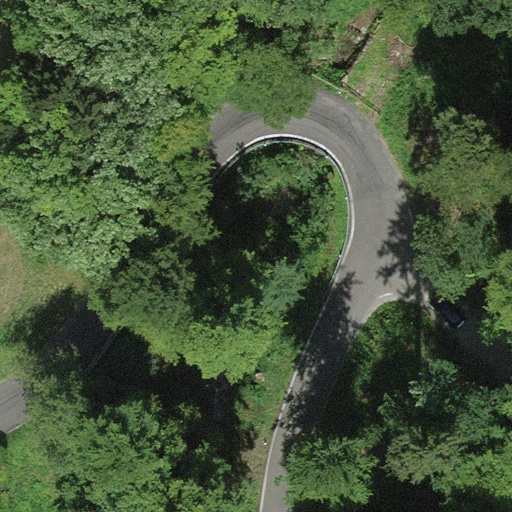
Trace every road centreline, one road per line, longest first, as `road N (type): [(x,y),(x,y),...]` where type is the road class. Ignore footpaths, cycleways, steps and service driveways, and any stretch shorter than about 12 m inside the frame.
road 1 (unclassified): [(0,417),(41,397),(133,274),(221,134),(274,113),(329,113),(354,134),(373,167),(372,238),(300,413),(285,511)]
road 2 (track): [(511,354),(372,238)]
